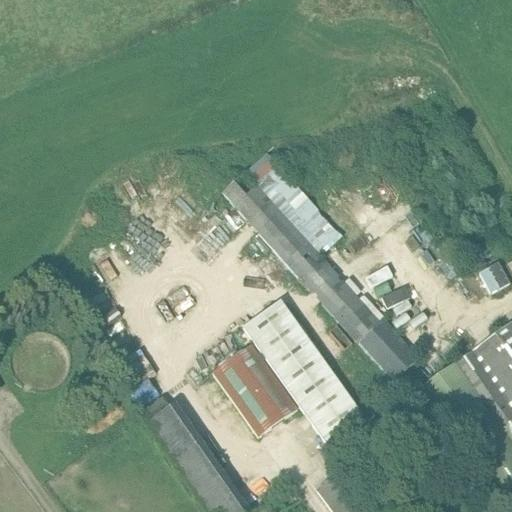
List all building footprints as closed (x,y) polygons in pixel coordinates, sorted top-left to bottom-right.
[(324,254),(342,238),(268,154),(236,181),(223,193),(390,385),(406,371),(370,330),(382,320),(324,254)] [(240,334),(250,349),(209,378),(257,444),(298,415),(324,451),(363,422),(279,306),(240,334)] [(511,323),(475,350),(511,404),(511,323)] [(511,411),(471,352),(419,388),(499,503),(511,494),(511,411)] [(205,511),(239,511),(165,404),(141,420),(205,511)] [(378,511),(347,468),(318,490),(333,511),(378,511)]
